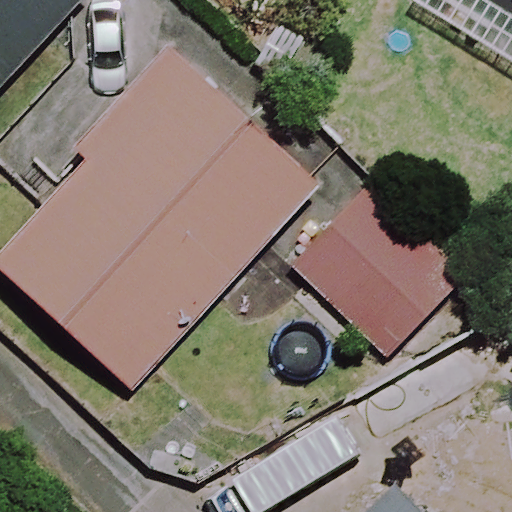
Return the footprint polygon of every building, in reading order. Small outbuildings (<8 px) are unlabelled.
[(0,0),(0,87),(82,0),(0,0)] [(511,0),(408,0),(405,6),(511,74),(511,0)] [(382,356),(458,273),(341,165),(319,189),(166,48),(66,156),(81,170),(0,257),(0,272),(130,393),(264,247),(382,356)] [(503,382),(473,345),(389,413),(419,450),(503,382)] [(406,511),(389,495),(371,511),(406,511)]
